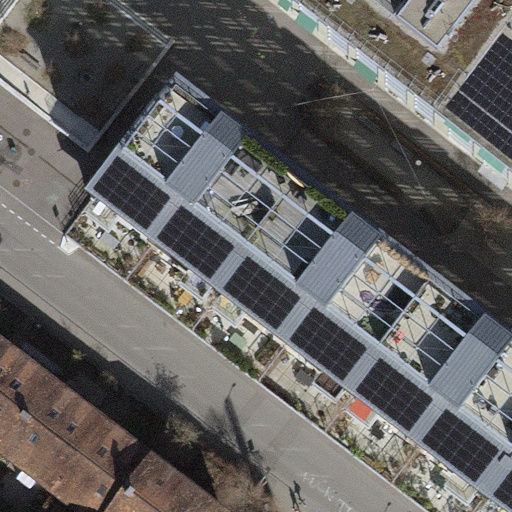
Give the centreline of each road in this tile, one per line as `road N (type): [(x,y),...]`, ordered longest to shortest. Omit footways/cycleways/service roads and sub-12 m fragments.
road 1 (residential): [(153,0),(276,93),(284,141),(511,316)]
road 2 (residential): [(0,224),(361,503)]
